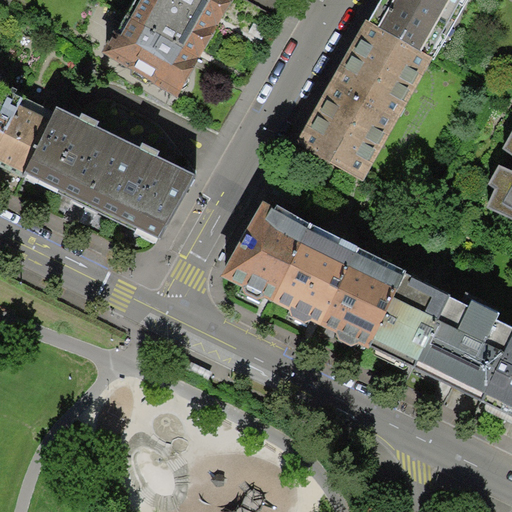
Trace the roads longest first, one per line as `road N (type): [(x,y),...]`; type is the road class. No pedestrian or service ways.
road 1 (residential): [(338,0),(166,313)]
road 2 (secondary): [(166,313),(411,434)]
road 3 (secondary): [(0,234),(166,313)]
